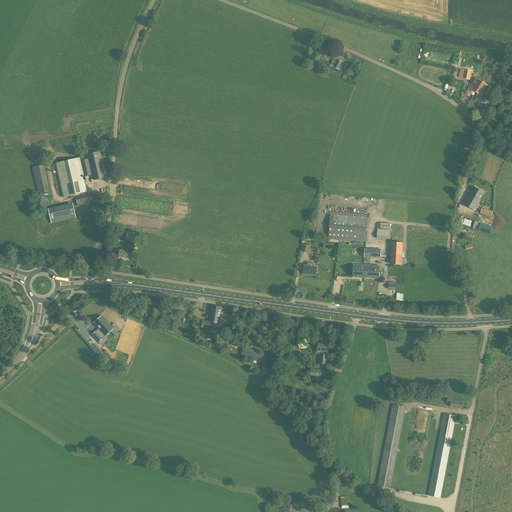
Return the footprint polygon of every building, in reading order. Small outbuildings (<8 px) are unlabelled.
[(331,60),(334,54),(321,47),(318,53),(331,60)] [(341,71),(345,63),(334,58),(330,65),(341,71)] [(470,80),(472,71),(464,69),(463,78),(470,80)] [(474,90),(476,92),(482,82),(475,78),(467,91),(471,94),(474,90)] [(486,96),(491,88),(482,82),(476,92),(478,93),(476,96),(480,98),(483,94),(486,96)] [(498,124),(501,119),(497,116),(496,118),(493,116),(491,119),(498,124)] [(89,159),(92,174),(93,180),(105,177),(100,151),(88,154),(89,159)] [(55,163),(63,197),(88,191),(87,186),(86,186),(85,180),(84,176),(92,174),(89,159),(80,160),(80,157),(55,163)] [(38,194),(50,192),(44,165),(32,167),(38,194)] [(474,210),(484,193),(473,186),(463,204),(474,210)] [(78,206),(98,201),(97,193),(76,198),(78,206)] [(76,218),(73,206),(49,212),(52,223),(76,218)] [(491,217),(493,211),(482,208),(480,213),(491,217)] [(367,241),(367,231),(366,231),(367,215),(331,212),(329,238),(367,241)] [(377,238),(389,238),(390,223),(377,223),(377,238)] [(401,264),(403,243),(391,242),(390,264),(401,264)] [(128,258),(129,252),(132,252),(133,244),(126,243),(125,251),(120,250),(119,256),(128,258)] [(302,244),(301,251),(309,253),(310,245),(302,244)] [(364,249),(364,257),(380,258),(380,249),(364,249)] [(308,262),(307,265),(304,265),(303,273),(309,274),(315,275),(317,267),(313,266),(314,263),(308,262)] [(353,277),(364,278),(364,274),(364,266),(364,265),(354,265),(353,277)] [(364,265),(364,266),(364,274),(364,278),(379,278),(380,266),(364,265)] [(218,330),(222,308),(212,306),(209,322),(203,321),(202,328),(218,330)] [(92,335),(99,342),(114,329),(102,316),(94,323),(99,329),(92,335)] [(225,352),(229,354),(231,350),(221,345),(219,349),(225,352)] [(264,364),(268,355),(244,346),(241,355),(264,364)] [(327,365),(328,355),(325,355),(319,354),(318,364),(327,365)] [(324,382),(325,371),(311,369),(310,376),(315,376),(314,380),(324,382)] [(447,397),(447,402),(451,403),(450,407),(460,409),(460,406),(463,407),(464,402),(452,400),(453,398),(447,397)] [(390,488),(405,407),(392,404),(377,485),(390,488)] [(440,498),(456,416),(443,414),(428,495),(440,498)] [(348,511),(346,496),(337,497),(339,511),(348,511)] [(285,503),(283,511),(291,511),(292,504),(285,503)]
